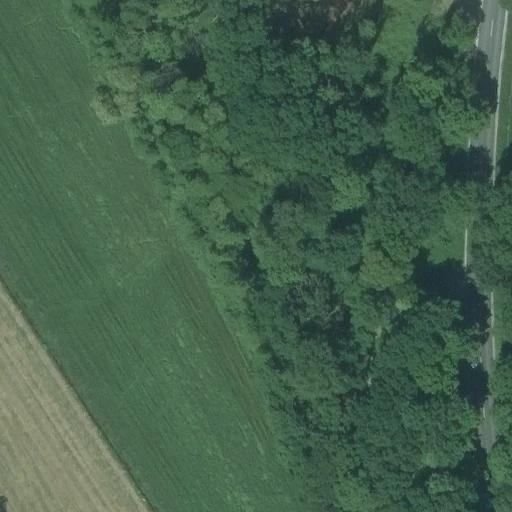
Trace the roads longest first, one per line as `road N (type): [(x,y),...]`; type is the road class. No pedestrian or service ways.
road 1 (secondary): [(494,511),(475,275),(494,0)]
road 2 (track): [(380,511),(387,494),(372,417),(388,329),(417,289),(475,275)]
